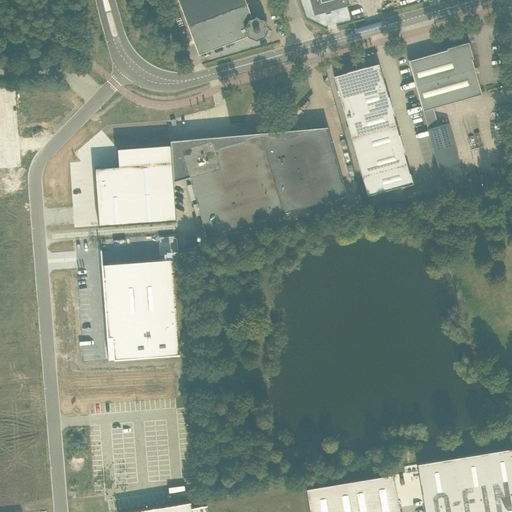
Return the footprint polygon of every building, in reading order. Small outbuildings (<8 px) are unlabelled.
[(177,0),(187,26),(246,4),(244,0),(177,0)] [(309,0),(314,15),(349,6),(347,0),(309,0)] [(246,4),(187,26),(198,55),(247,36),(255,40),(263,37),(267,29),(264,21),(256,17),(252,18),(246,4)] [(481,94),(471,59),(472,58),(468,42),(446,48),(447,50),(408,60),(422,110),(481,94)] [(333,76),(367,196),(401,186),(412,183),(409,173),(408,173),(403,154),(404,154),(398,134),(398,135),(392,115),(393,115),(388,96),(387,96),(378,64),(365,67),(346,72),(346,73),(333,76)] [(427,128),(431,140),(451,134),(448,123),(427,128)] [(188,139),(169,140),(170,144),(172,182),(189,178),(200,215),(205,234),(346,195),(329,136),(327,127),(279,140),(260,135),(231,143),(229,135),(195,138),(196,140),(189,142),(188,139)] [(118,166),(94,168),(98,226),(175,220),(172,182),(170,144),(116,148),(118,166)] [(171,259),(101,264),(107,337),(111,337),(113,359),(178,354),(171,259)] [(7,319),(0,319),(0,369),(11,369),(7,319)] [(15,409),(0,409),(0,453),(18,452),(15,409)] [(511,511),(511,447),(417,464),(424,511),(511,511)] [(19,462),(6,463),(9,504),(22,503),(19,462)] [(399,511),(393,474),(306,489),(309,511),(399,511)] [(190,502),(127,511),(207,511),(206,504),(191,507),(190,502)]
